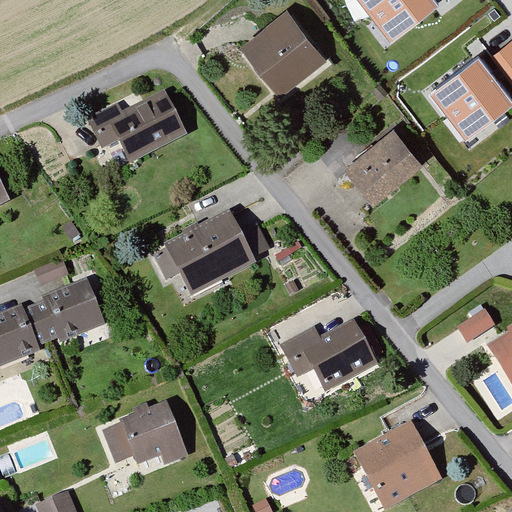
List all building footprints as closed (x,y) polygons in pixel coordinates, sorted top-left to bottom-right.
[(440,6),(435,0),(357,0),(392,44),(440,6)] [(322,61),(286,17),(246,49),(282,94),(322,61)] [(511,37),(492,53),(511,79),(511,37)] [(511,100),(479,58),(430,96),(467,143),(511,107),(511,100)] [(118,105),(89,119),(103,145),(121,136),(133,160),(186,133),(165,91),(122,113),(118,105)] [(420,168),(392,134),(348,169),(377,204),(420,168)] [(0,180),(0,203),(10,198),(0,180)] [(230,214),(168,249),(182,274),(195,296),(256,261),(253,254),(243,236),(230,214)] [(258,228),(243,236),(253,254),(268,246),(258,228)] [(182,274),(168,249),(156,256),(169,281),(182,274)] [(64,257),(34,269),(42,290),(72,278),(64,257)] [(20,305),(0,313),(0,364),(38,349),(37,346),(61,336),(62,340),(103,323),(86,281),(46,298),(47,301),(22,311),(20,305)] [(493,327),(485,312),(459,327),(467,341),(493,327)] [(314,329),(283,346),(298,374),(315,364),(328,388),(374,363),(352,322),(320,340),(314,329)] [(511,329),(489,344),(511,379),(511,329)] [(135,410),(137,414),(123,420),(125,424),(105,432),(117,460),(134,453),(138,463),(162,453),(166,463),(186,454),(165,404),(149,411),(147,405),(135,410)] [(409,426),(358,454),(386,504),(437,476),(409,426)] [(76,511),(68,492),(39,504),(42,511),(76,511)]
